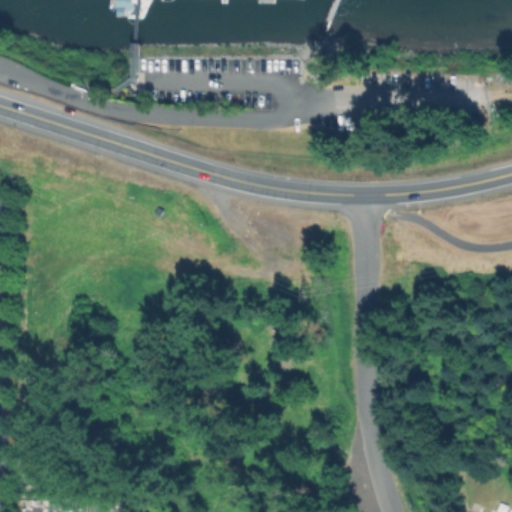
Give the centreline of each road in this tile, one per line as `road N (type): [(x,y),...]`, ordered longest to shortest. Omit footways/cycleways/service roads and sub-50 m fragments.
road 1 (secondary): [(0,106),(265,187),(363,195)]
road 2 (residential): [(363,195),(367,416),(390,511)]
road 3 (secondary): [(363,195),(511,173)]
